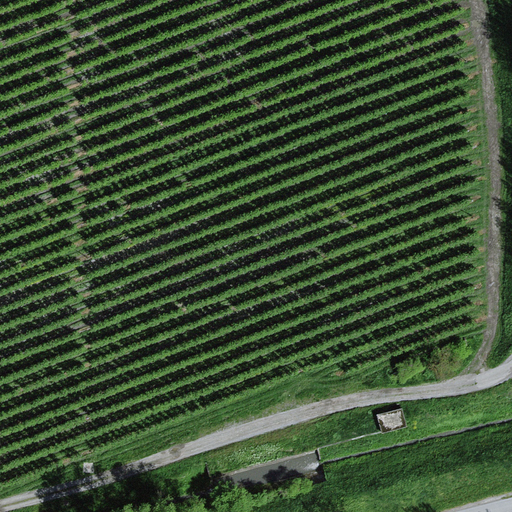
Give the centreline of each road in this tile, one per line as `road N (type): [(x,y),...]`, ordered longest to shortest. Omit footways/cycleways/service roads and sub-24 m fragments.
road 1 (track): [(0,510),(511,375)]
road 2 (track): [(475,0),(500,298),(473,385)]
